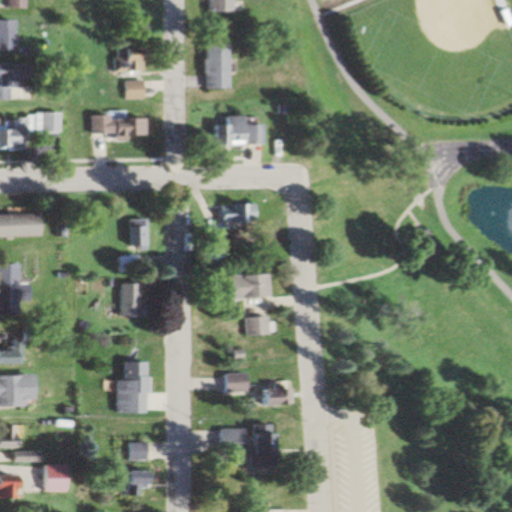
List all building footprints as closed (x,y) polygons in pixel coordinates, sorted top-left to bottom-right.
[(19,8),(18,0),(1,0),(1,8),(19,8)] [(0,51),(8,51),(8,20),(0,20),(0,51)] [(220,43),(198,43),(198,89),(220,89),(220,43)] [(110,72),(137,72),(137,49),(110,49),(110,72)] [(16,64),(0,64),(0,99),(17,99),(16,64)] [(120,81),(120,100),(137,100),(137,81),(120,81)] [(0,115),(0,149),(25,150),(25,136),(55,136),(55,115),(0,115)] [(239,125),(239,116),(220,116),(220,126),(208,126),(208,145),(255,145),(255,125),(239,125)] [(107,139),(139,139),(138,117),(85,118),(85,135),(107,134),(107,139)] [(250,203),(214,203),(214,223),(250,223),(250,203)] [(0,214),(0,237),(30,237),(30,214),(0,214)] [(120,218),(119,249),(138,249),(139,218),(120,218)] [(400,241),(422,264),(435,251),(413,228),(400,241)] [(110,256),(110,273),(132,273),(132,256),(110,256)] [(0,313),(9,313),(9,263),(0,262),(0,313)] [(223,275),(225,299),(263,297),(262,273),(223,275)] [(112,283),(112,317),(136,317),(136,283),(112,283)] [(263,317),(242,317),(242,335),(264,335),(263,317)] [(16,339),(4,339),(4,347),(0,346),(0,363),(16,364),(16,339)] [(116,380),(110,380),(110,403),(140,403),(140,361),(116,361),(116,380)] [(217,393),(242,393),(242,373),(217,373),(217,393)] [(0,405),(25,406),(25,375),(0,374),(0,405)] [(252,405),(278,404),(278,387),(252,388),(252,405)] [(18,425),(0,424),(0,446),(18,447),(18,425)] [(242,466),(262,466),(262,424),(242,424),(242,466)] [(236,453),(236,428),(211,428),(211,453),(236,453)] [(124,459),(141,459),(140,442),(123,443),(124,459)] [(36,464),(36,490),(58,490),(58,464),(36,464)] [(120,471),(119,494),(137,495),(138,472),(120,471)] [(11,474),(0,474),(0,498),(11,498),(11,474)]
